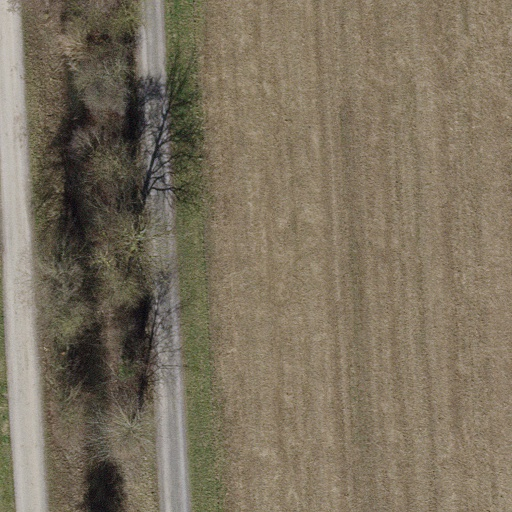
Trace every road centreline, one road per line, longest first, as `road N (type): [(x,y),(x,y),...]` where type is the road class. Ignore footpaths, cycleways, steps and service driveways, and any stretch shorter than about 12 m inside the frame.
road 1 (track): [(33,511),(2,0)]
road 2 (track): [(174,511),(146,0)]
